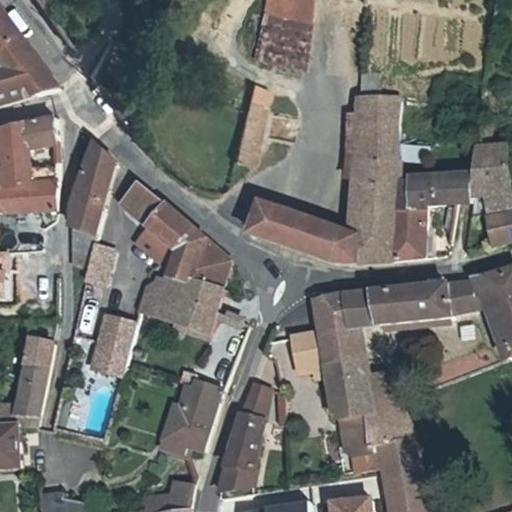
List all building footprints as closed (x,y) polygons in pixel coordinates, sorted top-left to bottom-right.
[(273,0),(260,54),(306,65),(319,0),(273,0)] [(0,60),(13,77),(33,102),(61,94),(0,8),(0,60)] [(0,111),(33,102),(13,77),(0,81),(0,111)] [(407,157),(407,141),(408,105),(386,104),(385,84),(366,83),(362,236),(269,205),(266,211),(254,207),(248,222),(261,228),(257,237),(264,240),(341,265),(348,265),(401,262),(401,261),(404,211),(405,179),(407,157)] [(250,97),(238,146),(258,151),(270,102),(250,97)] [(407,141),(407,157),(441,156),(444,107),(418,106),(418,140),(407,141)] [(273,116),(271,136),(295,138),(297,119),(273,116)] [(62,120),(6,134),(8,187),(38,186),(37,173),(34,152),(63,147),(62,120)] [(0,187),(8,187),(6,134),(0,135),(0,187)] [(483,176),(483,200),(494,197),(511,154),(511,146),(485,147),(484,156),(483,176)] [(80,205),(78,230),(104,235),(109,215),(123,166),(101,148),(80,205)] [(511,154),(494,197),(501,245),(511,242),(511,154)] [(65,172),(37,173),(38,186),(64,186),(65,172)] [(467,204),(483,200),(483,176),(405,179),(404,211),(435,209),(448,208),(467,204)] [(8,187),(0,187),(0,216),(63,217),(64,186),(38,186),(8,187)] [(154,232),(173,209),(146,186),(128,209),(150,229),(154,232)] [(179,260),(172,271),(229,293),(243,257),(211,239),(209,240),(173,209),(154,232),(149,239),(179,260)] [(435,209),(404,211),(401,261),(414,260),(431,258),(435,209)] [(154,232),(150,229),(146,236),(149,239),(154,232)] [(77,251),(99,256),(101,245),(104,235),(78,230),(77,251)] [(101,245),(99,256),(93,279),(99,280),(112,282),(119,249),(101,245)] [(229,293),(172,271),(163,286),(152,281),(147,285),(140,310),(212,333),(229,293)] [(503,307),(511,303),(511,274),(479,281),(480,286),(483,299),(500,297),(503,307)] [(480,286),(378,295),(384,329),(461,319),(460,315),(493,308),(503,307),(500,297),(483,299),(480,286)] [(378,295),(352,297),(357,329),(362,329),(363,331),(384,329),(378,295)] [(370,361),(363,331),(362,329),(357,329),(352,297),(319,305),(325,336),(330,371),(370,364),(370,361)] [(511,303),(503,307),(511,330),(511,343),(507,345),(511,360),(511,303)] [(511,330),(503,307),(493,308),(507,345),(511,343),(511,330)] [(114,318),(106,316),(97,351),(100,353),(94,369),(101,371),(114,318)] [(107,372),(112,358),(127,361),(136,324),(114,318),(101,371),(107,372)] [(370,364),(330,371),(325,336),(297,341),(303,374),(318,371),(320,382),(332,380),(339,416),(345,416),(347,427),(353,471),(366,469),(384,465),(382,452),(380,453),(377,426),(383,424),(376,377),(373,378),(370,364)] [(275,345),(284,376),(302,371),(293,340),(275,345)] [(27,419),(27,431),(46,430),(62,347),(40,344),(28,410),(27,419)] [(370,364),(373,378),(376,377),(383,424),(377,426),(380,453),(382,452),(386,452),(386,465),(395,511),(436,511),(423,437),(401,392),(396,385),(381,359),(370,361),(370,364)] [(165,454),(186,460),(187,460),(190,452),(205,456),(224,393),(198,385),(195,393),(191,391),(184,413),(178,412),(165,454)] [(243,420),(269,428),(275,397),(254,390),(243,420)] [(0,417),(0,431),(27,431),(27,419),(28,410),(1,410),(0,417)] [(257,487),(269,428),(243,420),(227,473),(225,474),(223,493),(255,487),(257,487)] [(346,472),(353,471),(347,427),(339,428),(346,472)] [(27,431),(0,431),(0,473),(29,471),(27,431)] [(353,471),(354,478),(385,473),(384,465),(366,469),(353,471)] [(353,471),(346,472),(347,479),(354,478),(353,471)] [(174,497),(149,500),(149,511),(191,511),(192,501),(192,496),(196,486),(183,484),(182,487),(175,487),(174,497)] [(256,493),(257,487),(255,487),(223,493),(223,498),(256,493)] [(50,511),(95,511),(95,501),(50,502),(50,511)] [(338,511),(385,511),(385,501),(338,504),(338,511)]
